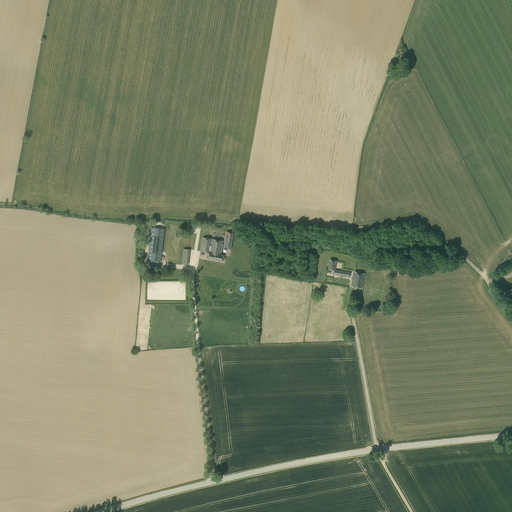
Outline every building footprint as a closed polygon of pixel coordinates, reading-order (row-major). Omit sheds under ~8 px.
[(161,262),(164,229),(151,227),(147,260),(161,262)] [(231,249),(234,233),(226,232),(224,248),(231,249)] [(177,234),(169,233),(166,262),(174,263),(177,234)] [(222,261),(223,256),(221,255),(223,240),(202,237),(200,251),(208,253),(208,258),(222,261)] [(188,265),(190,250),(183,249),(182,264),(188,265)] [(349,277),(350,272),(334,270),(336,261),(330,260),(327,269),(333,271),(333,275),(349,277)] [(361,288),(364,274),(354,271),(351,286),(361,288)]
